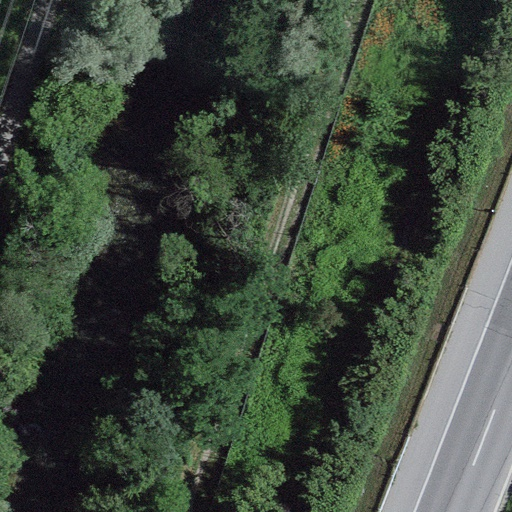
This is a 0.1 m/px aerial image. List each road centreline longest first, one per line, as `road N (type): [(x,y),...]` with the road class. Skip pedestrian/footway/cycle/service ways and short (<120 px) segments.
road 1 (motorway): [(511,362),(453,511)]
road 2 (track): [(0,147),(46,0)]
